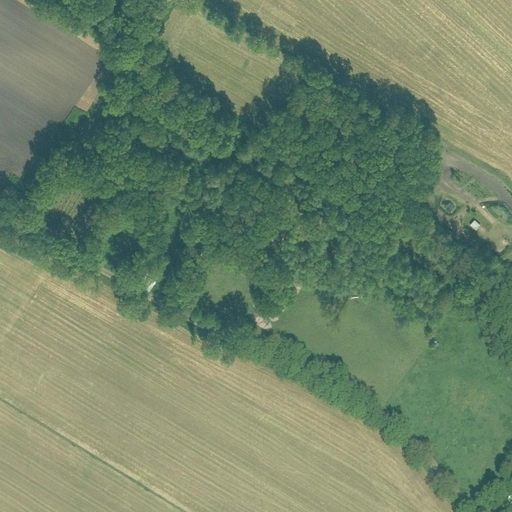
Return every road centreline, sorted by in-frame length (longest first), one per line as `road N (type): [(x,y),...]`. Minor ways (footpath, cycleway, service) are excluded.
road 1 (track): [(473,511),(374,411),(0,211)]
road 2 (track): [(25,226),(165,0)]
